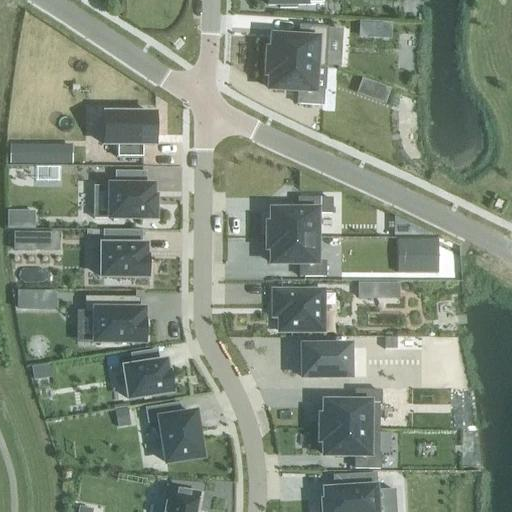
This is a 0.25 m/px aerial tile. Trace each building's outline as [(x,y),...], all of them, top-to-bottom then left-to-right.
[(267,0),(268,7),(279,7),(279,9),(296,9),(296,7),(323,6),(322,0),(267,0)] [(268,53),(267,65),(324,68),(327,29),(299,28),(299,41),(272,39),(271,53),(268,53)] [(267,65),(266,77),(270,77),(269,91),(298,93),(297,105),(322,107),(323,92),(314,92),(315,69),(324,69),(324,68),(267,65)] [(378,86),(372,101),(384,105),(389,90),(378,86)] [(104,116),(104,146),(116,146),(116,159),(141,159),(142,146),(154,147),(154,117),(124,116),(124,112),(108,112),(108,116),(104,116)] [(10,165),(47,165),(47,144),(10,144),(10,165)] [(110,189),(110,220),(154,220),(154,200),(151,200),(152,189),(144,189),(145,174),(115,174),(115,189),(110,189)] [(267,227),(267,239),(315,239),(315,215),(331,215),(331,201),(298,200),(298,213),(271,213),(271,227),(267,227)] [(7,212),(7,229),(34,230),(34,213),(7,212)] [(394,218),(394,238),(438,238),(394,218)] [(101,248),(101,279),(147,279),(147,260),(145,260),(145,248),(140,248),(140,233),(103,233),(103,248),(101,248)] [(267,239),(267,251),(271,251),(271,265),(299,265),(299,278),(324,278),(324,264),(315,264),(315,239),(267,239)] [(437,241),(397,241),(397,275),(437,275),(437,241)] [(358,285),(358,300),(375,300),(375,285),(358,285)] [(273,293),(273,318),(279,318),(279,333),(322,333),(322,293),(273,293)] [(85,299),(85,314),(95,314),(95,344),(145,344),(145,324),(142,324),(142,313),(135,313),(135,300),(85,299)] [(348,349),(302,349),(302,379),(348,379),(348,349)] [(133,369),(124,370),(128,401),(172,394),(169,375),(167,375),(165,364),(158,365),(156,352),(131,356),(133,369)] [(49,366),(31,369),(33,381),(51,378),(49,366)] [(321,419),(321,431),(379,431),(379,407),(381,407),(381,393),(356,392),(356,405),(325,405),(325,419),(321,419)] [(178,405),(145,410),(147,425),(159,423),(166,465),(201,459),(198,442),(197,433),(194,416),(180,418),(178,405)] [(128,410),(115,412),(117,428),(130,427),(128,410)] [(321,431),(321,443),(325,443),(325,457),(353,457),(353,470),(379,470),(379,431),(321,431)] [(324,505),(322,505),(322,511),(374,511),(373,492),(375,492),(374,476),(332,479),(333,493),(324,494),(324,505)] [(163,511),(195,511),(199,496),(168,490),(163,511)]
